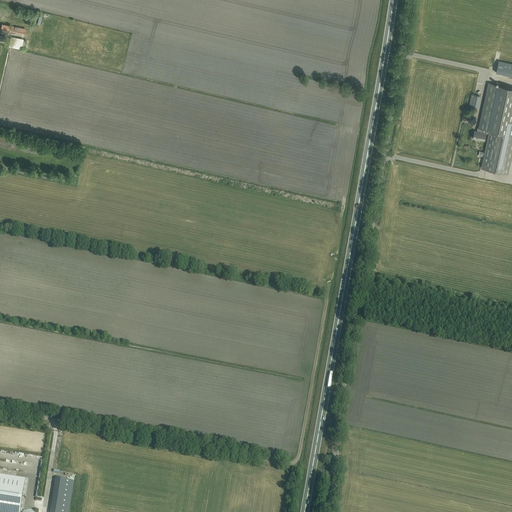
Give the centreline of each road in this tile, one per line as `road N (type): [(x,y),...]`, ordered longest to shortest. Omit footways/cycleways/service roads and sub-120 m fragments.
road 1 (trunk): [(304,511),(393,0)]
road 2 (unclassified): [(330,511),(344,380),(410,0)]
road 3 (unclassified): [(304,467),(0,414)]
